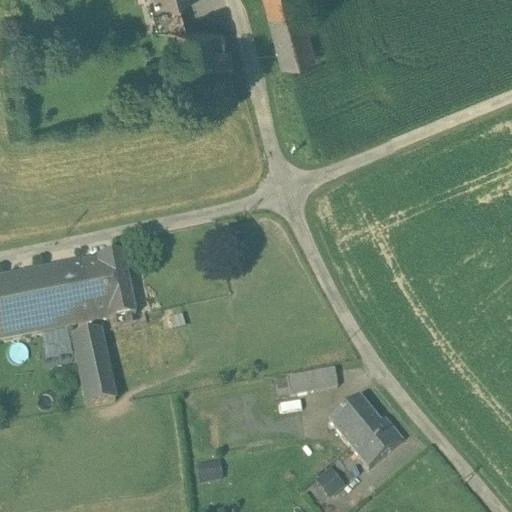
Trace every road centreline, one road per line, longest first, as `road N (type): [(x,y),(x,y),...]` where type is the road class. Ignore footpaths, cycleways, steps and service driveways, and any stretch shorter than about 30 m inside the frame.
road 1 (unclassified): [(498,511),(370,351),(284,194)]
road 2 (unclassified): [(284,194),(0,257)]
road 3 (unclassified): [(511,96),(284,194)]
road 4 (unclassified): [(284,194),(229,0)]
